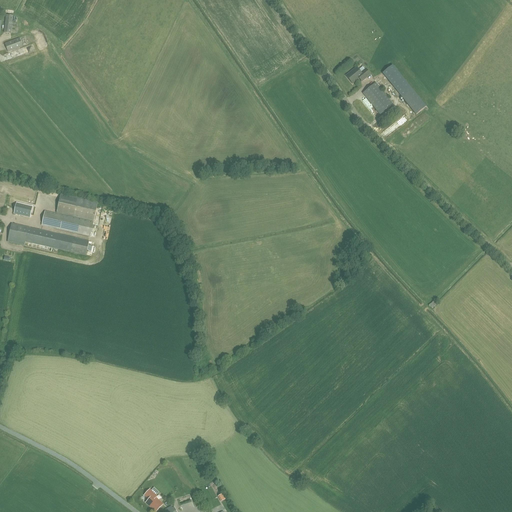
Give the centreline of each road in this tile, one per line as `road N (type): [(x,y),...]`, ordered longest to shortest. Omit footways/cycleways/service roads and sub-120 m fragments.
road 1 (unclassified): [(511,268),(359,119),(276,0)]
road 2 (unclassified): [(137,511),(0,425)]
